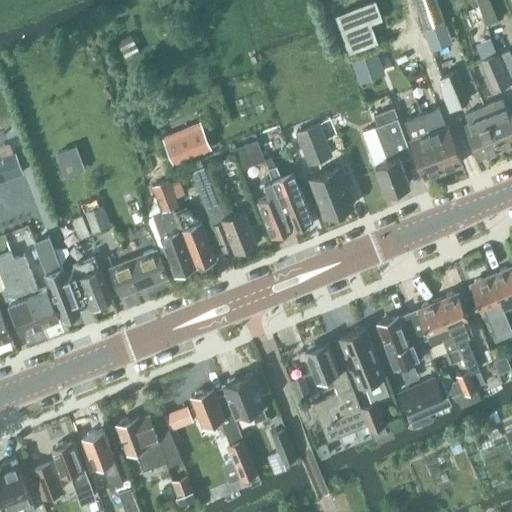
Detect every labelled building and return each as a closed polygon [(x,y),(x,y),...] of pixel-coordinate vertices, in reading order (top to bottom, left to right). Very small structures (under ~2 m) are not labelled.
[(413,0),(425,32),(446,25),(436,0),(413,0)] [(490,0),(478,0),(488,24),(498,20),(490,0)] [(348,55),(378,43),(371,26),(379,23),(376,14),(380,12),(376,1),(333,17),(348,55)] [(132,34),(117,42),(127,61),(142,53),(132,34)] [(508,77),(509,77),(511,75),(511,56),(509,50),(499,54),(508,77)] [(375,51),(349,61),(356,80),(381,70),(375,51)] [(511,80),(509,77),(508,77),(499,54),(498,51),(481,59),(494,88),(511,80)] [(469,99),(456,68),(439,76),(440,83),(449,107),(469,99)] [(486,106),(503,147),(511,143),(511,110),(510,105),(507,107),(503,99),(486,106)] [(423,112),(446,171),(447,171),(446,169),(464,161),(449,124),(448,124),(440,105),(423,112)] [(503,147),(486,106),(467,114),(471,121),(467,123),(482,156),(503,147)] [(394,107),(374,115),(377,125),(375,126),(389,159),(376,163),(388,192),(412,183),(402,160),(413,155),(394,107)] [(445,169),(446,172),(446,171),(423,112),(406,119),(413,138),(412,138),(427,176),(445,169)] [(320,122),(297,130),(310,163),(333,154),(320,122)] [(173,162),(210,147),(202,127),(180,136),(178,131),(163,136),(173,162)] [(234,148),(233,149),(235,154),(241,168),(265,159),(258,143),(257,139),(248,142),(234,148)] [(83,143),(61,147),(66,171),(87,167),(83,143)] [(0,178),(21,170),(13,151),(0,156),(0,178)] [(275,159),(268,162),(274,178),(294,229),(313,221),(299,185),(294,171),(282,176),(275,159)] [(205,166),(193,170),(224,252),(233,248),(234,251),(257,242),(244,208),(225,216),(205,166)] [(310,177),(326,217),(354,205),(338,166),(310,177)] [(163,209),(153,213),(161,234),(176,273),(196,266),(176,214),(177,213),(176,209),(174,205),(173,205),(169,207),(165,197),(169,195),(175,193),(169,178),(154,184),(163,209)] [(272,196),(260,200),(274,236),(294,229),(274,178),(274,179),(266,182),(272,196)] [(245,179),(240,181),(243,189),(248,186),(245,179)] [(175,193),(169,195),(173,205),(174,205),(179,203),(175,193)] [(103,205),(84,212),(92,233),(110,226),(103,205)] [(184,206),(176,209),(177,213),(176,214),(196,266),(216,258),(209,240),(212,236),(209,229),(205,229),(202,219),(191,223),(184,206)] [(83,213),(72,217),(80,238),(91,233),(83,213)] [(54,246),(39,251),(46,272),(63,317),(80,310),(63,266),(62,266),(54,246)] [(111,265),(123,294),(169,276),(158,247),(111,265)] [(13,257),(41,326),(59,319),(47,288),(40,291),(24,252),(14,256),(13,257)] [(41,326),(13,257),(14,256),(13,253),(0,258),(0,259),(11,287),(5,289),(10,302),(22,334),(41,326)] [(74,262),(92,306),(113,298),(95,254),(85,258),(74,262)] [(511,323),(511,322),(511,299),(511,298),(511,269),(510,265),(490,274),(511,323)] [(511,323),(490,274),(470,283),(491,331),(511,323)] [(457,290),(437,298),(456,345),(462,359),(462,358),(467,370),(468,374),(470,373),(479,369),(467,340),(464,333),(473,329),(469,318),(457,290)] [(417,309),(408,312),(418,338),(424,336),(424,337),(429,335),(430,337),(441,333),(443,338),(442,339),(446,349),(447,351),(444,352),(448,363),(462,359),(456,345),(437,298),(417,306),(417,309)] [(0,342),(12,337),(0,303),(0,342)] [(396,314),(378,321),(390,352),(395,365),(420,356),(414,340),(418,338),(408,312),(397,316),(396,314)] [(365,326),(339,336),(359,384),(366,381),(367,385),(383,379),(381,375),(384,374),(365,326)] [(336,385),(349,380),(344,368),(340,370),(327,341),(306,349),(318,380),(331,374),(336,385)] [(505,354),(494,358),(500,372),(511,367),(505,354)] [(444,385),(443,385),(450,401),(451,404),(458,401),(461,406),(481,398),(476,388),(474,389),(469,375),(470,375),(470,373),(468,374),(467,370),(455,375),(458,380),(444,385)] [(266,415),(261,403),(263,402),(250,371),(224,382),(237,413),(249,408),(254,420),(261,417),(264,423),(273,419),(271,413),(266,415)] [(470,375),(469,375),(474,389),(476,388),(484,385),(478,372),(470,375)] [(312,395),(304,376),(291,380),(299,400),(312,395)] [(406,414),(445,398),(436,376),(397,392),(406,414)] [(338,391),(312,402),(317,415),(321,414),(324,422),(321,423),(321,424),(334,419),(340,433),(366,422),(349,380),(336,385),(338,391)] [(202,424),(220,417),(231,443),(227,444),(241,477),(256,471),(243,438),(225,393),(216,397),(211,386),(190,395),(202,424)] [(375,400),(362,405),(371,428),(384,422),(375,400)] [(188,405),(165,414),(170,425),(192,416),(188,405)] [(167,459),(169,464),(182,459),(170,430),(159,434),(150,411),(139,415),(138,414),(115,422),(127,452),(135,449),(143,468),(167,459)] [(283,427),(269,432),(281,462),(295,457),(283,427)] [(122,481),(103,428),(83,436),(93,463),(101,460),(110,485),(122,481)] [(94,497),(82,466),(71,439),(51,446),(62,474),(69,471),(80,502),(94,497)] [(326,442),(318,446),(320,453),(322,457),(331,453),(330,451),(326,442)] [(0,466),(0,491),(7,510),(22,504),(25,511),(27,511),(35,509),(15,457),(1,462),(2,465),(0,466)] [(32,466),(43,494),(62,487),(51,459),(32,466)] [(187,472),(172,478),(181,500),(196,494),(187,472)] [(126,511),(140,511),(131,487),(118,491),(126,511)]
